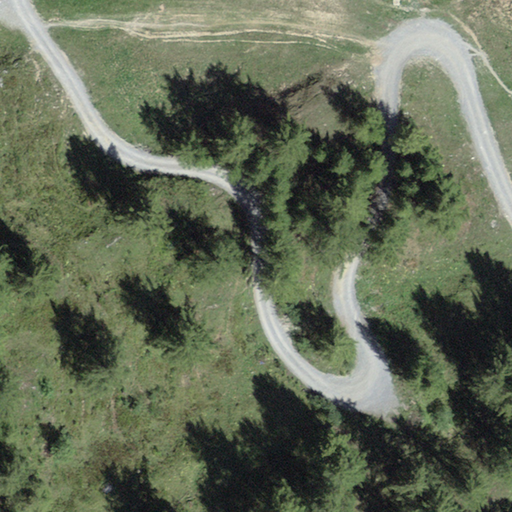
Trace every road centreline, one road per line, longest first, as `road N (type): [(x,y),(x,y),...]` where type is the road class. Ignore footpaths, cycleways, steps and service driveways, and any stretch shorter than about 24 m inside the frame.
road 1 (track): [(29,18),(69,90),(116,148),(222,181),(245,203),(265,321),(302,374),(345,391),(362,388),(370,370),(345,301),(345,271),(377,195),(394,52)]
road 2 (track): [(436,44),(456,71),(511,220)]
